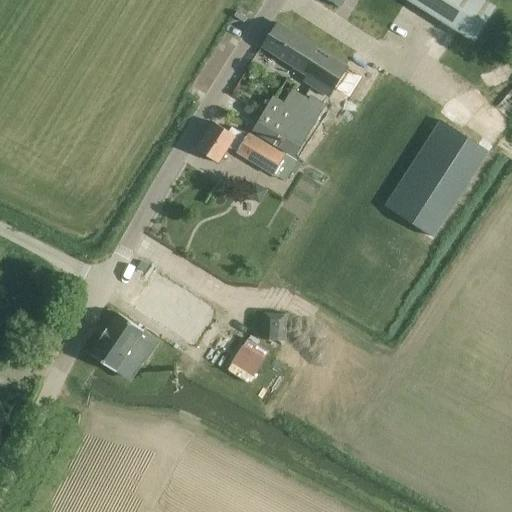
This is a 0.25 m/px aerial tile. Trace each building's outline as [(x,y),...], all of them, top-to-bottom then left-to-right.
[(326,0),(340,8),(345,0),(326,0)] [(483,0),(407,0),(406,1),(404,0),(358,0),(350,15),(420,59),(443,24),(475,44),(498,9),(483,0)] [(304,83),(321,94),(327,97),(346,69),(294,35),(277,24),(262,47),(308,77),(304,83)] [(380,207),(444,107),(391,73),(327,173),(380,207)] [(254,131),(296,158),(324,113),(335,120),(359,83),(344,74),(324,105),(312,97),(309,101),(292,91),(283,105),(274,100),(254,131)] [(247,104),(243,112),(253,118),(258,110),(247,104)] [(385,207),(435,240),(489,153),(441,121),(385,207)] [(228,148),(273,177),(285,158),(249,135),(247,137),(232,127),(229,132),(214,122),(196,150),(218,164),(228,148)] [(315,171),(311,177),(320,182),(324,176),(315,171)] [(132,305),(168,329),(169,327),(179,334),(191,318),(180,310),(179,312),(143,288),(132,305)] [(264,339),(286,338),(285,312),(264,313),(264,339)] [(100,340),(89,355),(116,373),(117,372),(132,350),(141,356),(147,360),(159,342),(144,332),(145,330),(119,313),(110,325),(109,325),(99,339),(100,340)] [(231,362),(221,377),(242,391),(251,376),(231,362)]
